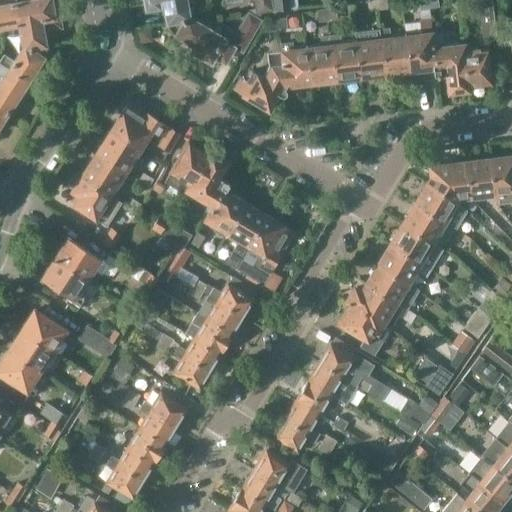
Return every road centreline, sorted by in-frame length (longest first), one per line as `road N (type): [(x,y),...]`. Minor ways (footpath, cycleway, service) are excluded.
road 1 (residential): [(171,511),(356,200)]
road 2 (residential): [(356,200),(104,49)]
road 3 (tertiary): [(0,250),(29,173),(104,49)]
